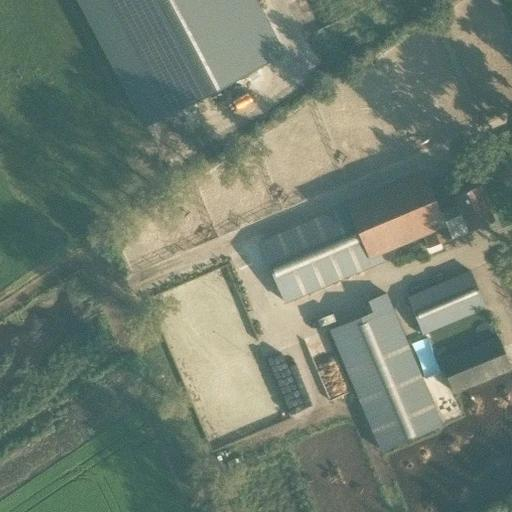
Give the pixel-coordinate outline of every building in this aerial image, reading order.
[(71,0),(139,128),(279,55),(250,0),(71,0)] [(259,242),(285,304),(384,262),(381,253),(422,236),(427,248),(451,238),(445,221),(461,214),(467,231),(493,221),(478,186),(455,195),(453,191),(434,200),(423,173),(259,242)] [(406,297),(422,336),(485,309),(468,270),(406,297)] [(329,330),(380,451),(442,425),(387,293),(368,301),(372,312),(329,330)] [(440,361),(454,393),(511,368),(498,337),(440,361)]
